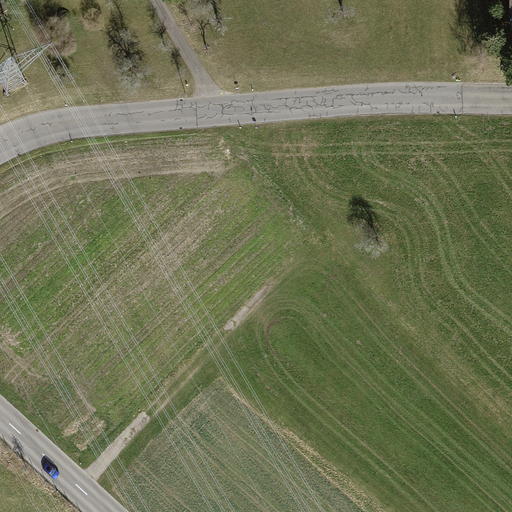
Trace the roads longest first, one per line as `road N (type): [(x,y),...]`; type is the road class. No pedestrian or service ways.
road 1 (tertiary): [(511,101),(244,108),(51,125),(0,143)]
road 2 (track): [(86,493),(99,467),(275,278)]
road 3 (tertiary): [(0,415),(104,511)]
